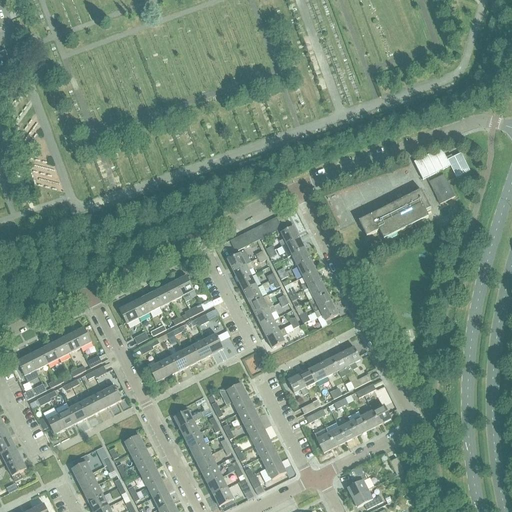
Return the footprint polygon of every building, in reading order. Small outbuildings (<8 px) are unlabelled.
[(8,51),(0,53),(0,73),(13,70),(8,51)] [(456,179),(470,172),(461,154),(447,161),(441,149),(414,163),(423,181),(450,167),(456,179)] [(429,183),(440,206),(456,198),(445,176),(429,183)] [(426,212),(431,210),(422,191),(393,205),(391,203),(387,205),(388,207),(359,222),(367,237),(380,231),(385,240),(429,218),(426,212)] [(277,218),(283,229),(288,226),(282,215),(277,218)] [(277,232),(283,229),(277,218),(271,221),(277,232)] [(271,235),(277,232),(271,221),(266,223),(271,235)] [(266,237),(271,235),(266,223),(260,226),(266,237)] [(261,240),(266,237),(260,226),(255,229),(261,240)] [(281,248),(282,247),(300,238),(294,227),(289,230),(288,226),(283,229),(277,232),(279,235),(281,234),(284,240),(278,243),(281,248)] [(251,231),(246,233),(252,245),(257,242),(251,231)] [(246,233),(241,236),(247,247),(252,245),(246,233)] [(241,236),(235,239),(241,250),(247,247),(241,236)] [(288,259),(292,256),(305,250),(300,238),(282,247),(288,259)] [(241,250),(235,239),(230,242),(236,253),(241,250)] [(292,256),(298,267),(311,260),(305,250),(292,256)] [(228,261),(233,272),(251,263),(245,252),(228,261)] [(298,267),(303,278),(317,272),(311,260),(298,267)] [(233,272),(239,283),(252,277),(249,271),(254,269),(251,263),(233,272)] [(304,292),(309,289),(322,283),(317,272),(303,278),(306,284),(301,287),(304,292)] [(187,277),(175,283),(182,298),(185,303),(192,300),(190,297),(189,297),(188,295),(194,292),(187,277)] [(239,283),(245,294),(257,288),(252,277),(239,283)] [(275,279),(269,282),(271,286),(274,284),(277,289),(280,287),(275,279)] [(290,279),(285,283),(291,288),(295,284),(290,279)] [(175,283),(164,289),(171,303),(182,298),(175,283)] [(309,289),(314,300),(328,293),(322,283),(309,289)] [(245,294),(250,305),(263,299),(263,298),(257,288),(245,294)] [(164,289),(153,294),(160,309),(171,303),(164,289)] [(309,303),(315,313),(315,314),(333,304),(328,293),(314,300),(309,303)] [(153,294),(142,300),(149,314),(160,309),(153,294)] [(250,305),(256,316),(273,307),(267,296),(263,298),(263,299),(250,305)] [(142,300),(131,305),(138,320),(149,314),(142,300)] [(308,317),(301,320),(303,325),(307,323),(308,324),(318,319),(323,317),(328,326),(333,323),(331,319),(339,315),(333,304),(315,314),(315,313),(308,317)] [(138,320),(131,305),(119,311),(127,326),(138,320)] [(200,306),(189,311),(193,318),(204,312),(200,306)] [(256,316),(261,327),(274,321),(271,315),(276,313),(273,307),(256,316)] [(296,310),(301,320),(308,317),(306,313),(304,314),(300,308),(296,310)] [(186,316),(179,319),(182,323),(193,318),(189,311),(185,314),(186,316)] [(206,316),(194,321),(197,326),(198,328),(209,322),(206,316)] [(261,327),(267,338),(279,332),(274,321),(261,327)] [(279,332),(267,338),(272,349),(285,343),(283,338),(287,336),(286,334),(294,331),(293,330),(300,327),(297,322),(291,326),(279,332)] [(84,329),(73,335),(80,349),(92,343),(84,329)] [(134,339),(137,346),(149,340),(145,334),(134,339)] [(73,335),(62,340),(69,355),(80,349),(73,335)] [(216,336),(205,342),(212,356),(224,350),(216,336)] [(62,340),(51,346),(58,360),(69,355),(62,340)] [(205,342),(194,347),(201,362),(212,356),(205,342)] [(153,348),(150,344),(139,349),(142,356),(154,350),(153,348)] [(51,346),(40,352),(47,366),(58,360),(51,346)] [(194,347),(183,353),(190,367),(201,362),(194,347)] [(354,348),(343,353),(352,371),(358,368),(355,364),(361,361),(354,348)] [(40,352),(29,357),(36,372),(47,366),(40,352)] [(183,353),(172,358),(179,373),(190,367),(183,353)] [(343,353),(332,359),(339,372),(342,378),(353,372),(352,371),(343,353)] [(258,354),(246,358),(252,374),(264,370),(258,354)] [(22,360),(17,363),(25,377),(28,383),(39,377),(36,372),(30,360),(29,357),(22,360)] [(98,357),(87,363),(91,370),(102,364),(98,357)] [(172,358),(161,364),(168,378),(179,373),(172,358)] [(332,359),(321,365),(328,377),(339,372),(332,359)] [(168,378),(161,364),(159,360),(148,366),(149,370),(156,384),(168,378)] [(321,365),(310,370),(317,383),(328,377),(321,365)] [(104,367),(92,373),(95,378),(96,380),(107,374),(104,367)] [(310,370),(299,376),(306,389),(317,383),(310,370)] [(306,389),(299,376),(288,381),(295,394),(301,391),(304,397),(308,394),(306,389)] [(368,376),(357,381),(360,387),(371,382),(368,376)] [(77,381),(70,384),(73,389),(79,385),(77,381)] [(360,387),(357,381),(352,384),(351,383),(345,386),(349,393),(360,387)] [(107,387),(101,390),(103,393),(110,408),(121,402),(128,399),(125,392),(118,395),(112,384),(107,387)] [(46,392),(43,385),(32,391),(35,397),(46,392)] [(227,392),(233,404),(247,396),(241,385),(227,392)] [(373,385),(362,391),(365,396),(376,391),(373,385)] [(365,396),(362,391),(356,394),(359,399),(365,396)] [(338,398),(335,392),(330,394),(334,401),(338,398)] [(103,393),(92,399),(99,413),(110,408),(103,393)] [(51,400),(48,395),(37,401),(40,408),(52,402),(51,400)] [(233,404),(238,415),(253,407),(247,396),(233,404)] [(351,396),(340,402),(343,407),(354,402),(351,396)] [(92,399),(81,404),(88,419),(99,413),(92,399)] [(318,401),(313,403),(316,409),(321,407),(318,401)] [(343,407),(340,402),(334,405),(337,411),(343,407)] [(316,409),(313,403),(301,409),(304,415),(316,409)] [(81,404),(70,410),(77,425),(88,419),(81,404)] [(384,406),(373,412),(380,425),(391,420),(384,406)] [(238,415),(244,426),(258,418),(253,407),(238,415)] [(70,410),(58,416),(66,430),(77,425),(70,410)] [(188,411),(174,419),(180,430),(194,423),(204,418),(201,413),(192,418),(188,411)] [(373,412),(362,418),(369,431),(380,425),(373,412)] [(321,418),(318,413),(307,419),(309,424),(321,418)] [(66,430),(58,416),(47,421),(54,436),(66,430)] [(244,426),(249,437),(264,429),(258,418),(244,426)] [(362,418),(351,423),(358,436),(369,431),(362,418)] [(50,428),(45,419),(39,422),(44,431),(50,428)] [(180,430),(185,441),(200,434),(194,423),(180,430)] [(351,423),(340,429),(347,442),(358,436),(351,423)] [(0,427),(0,441),(10,437),(4,426),(0,427)] [(249,437),(255,448),(269,441),(264,429),(249,437)] [(335,448),(329,434),(326,429),(315,434),(324,453),(335,448)] [(340,429),(329,434),(335,448),(347,442),(340,429)] [(185,441),(191,452),(205,445),(200,434),(185,441)] [(125,444),(130,455),(145,448),(139,436),(125,444)] [(0,441),(0,453),(1,455),(15,448),(10,437),(0,441)] [(255,448),(260,459),(275,452),(269,441),(255,448)] [(191,452),(196,463),(211,456),(205,445),(191,452)] [(1,455),(6,466),(21,459),(15,448),(1,455)] [(130,455),(136,466),(150,459),(145,448),(130,455)] [(109,452),(114,461),(118,458),(114,450),(109,452)] [(260,459),(266,470),(281,463),(275,452),(260,459)] [(196,463),(202,475),(217,467),(211,456),(196,463)] [(21,459),(6,466),(12,478),(15,483),(23,480),(20,474),(27,470),(21,459)] [(136,466),(142,477),(156,470),(150,459),(136,466)] [(404,473),(397,459),(390,463),(397,477),(404,473)] [(86,463),(72,471),(78,482),(92,475),(86,463)] [(281,463),(266,470),(272,481),(286,474),(281,463)] [(202,475),(208,486),(222,478),(217,467),(202,475)] [(142,477),(147,488),(162,481),(156,470),(142,477)] [(78,482),(83,493),(98,486),(92,475),(78,482)] [(253,476),(249,479),(254,490),(261,487),(255,475),(253,476)] [(370,481),(367,480),(364,475),(352,481),(354,486),(347,490),(352,499),(368,491),(373,489),(370,481)] [(208,486),(213,497),(228,489),(222,478),(208,486)] [(239,484),(244,495),(251,492),(245,480),(239,484)] [(147,488),(153,500),(167,492),(162,481),(147,488)] [(83,493),(89,504),(103,497),(98,486),(83,493)] [(118,489),(124,500),(128,498),(122,487),(118,489)] [(228,489),(213,497),(219,508),(234,501),(228,489)] [(368,491),(352,499),(357,509),(364,506),(367,511),(383,503),(380,497),(373,501),(368,491)] [(136,494),(132,496),(135,503),(143,499),(140,492),(136,494)] [(153,500),(158,511),(173,503),(167,492),(153,500)] [(89,504),(92,511),(100,511),(109,508),(103,497),(89,504)] [(124,500),(129,511),(134,509),(128,498),(124,500)] [(158,511),(159,511),(177,511),(173,503),(158,511)]
